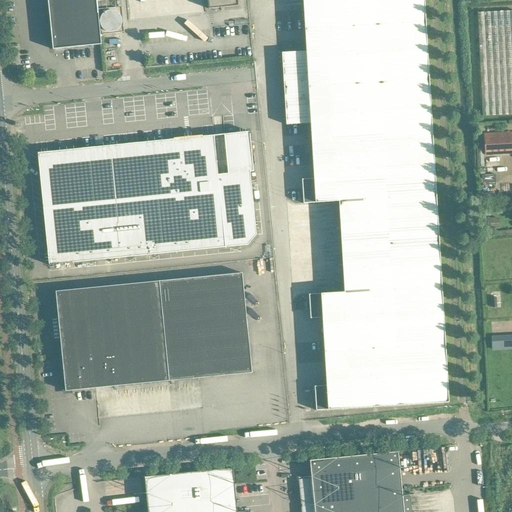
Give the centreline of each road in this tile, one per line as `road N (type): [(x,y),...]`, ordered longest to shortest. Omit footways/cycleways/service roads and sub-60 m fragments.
road 1 (unclassified): [(33,467),(463,424),(511,426)]
road 2 (tertiary): [(0,137),(33,467)]
road 3 (unclassified): [(0,100),(267,73)]
